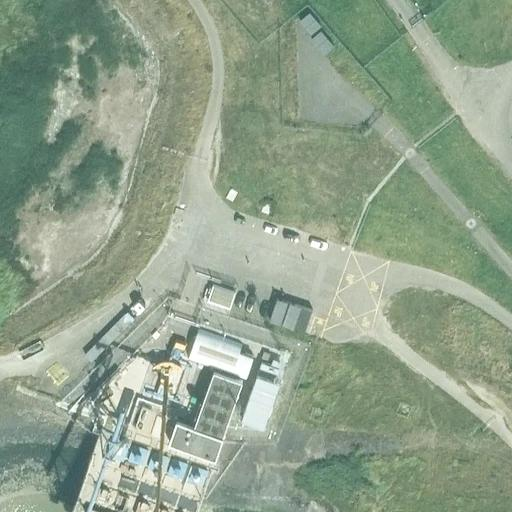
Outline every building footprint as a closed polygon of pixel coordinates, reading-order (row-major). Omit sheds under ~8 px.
[(310,11),(300,19),(311,32),(321,24),(310,11)] [(321,30),(314,36),(311,38),(324,53),(334,45),(321,30)] [(213,283),(208,298),(230,306),(235,291),(213,283)] [(246,378),(253,356),(239,351),(242,343),(199,328),(188,358),(246,378)] [(285,353),(290,341),(275,336),(271,347),(285,353)] [(265,425),(285,368),(262,360),(242,417),(265,425)] [(199,511),(204,498),(226,437),(227,434),(223,433),(226,424),(242,380),(214,370),(202,404),(184,398),(178,416),(169,413),(172,405),(142,395),(139,403),(125,398),(119,417),(111,414),(83,490),(75,511),(199,511)] [(159,375),(153,391),(165,395),(171,379),(159,375)]
